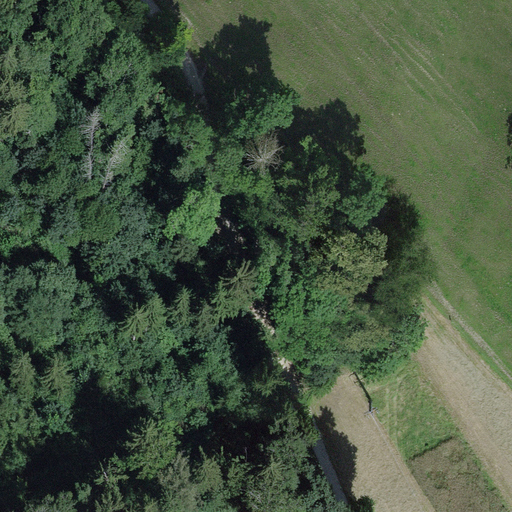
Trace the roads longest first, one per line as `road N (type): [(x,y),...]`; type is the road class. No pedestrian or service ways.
road 1 (track): [(344,511),(225,228),(197,90),(143,0)]
road 2 (track): [(225,228),(153,314),(0,377)]
